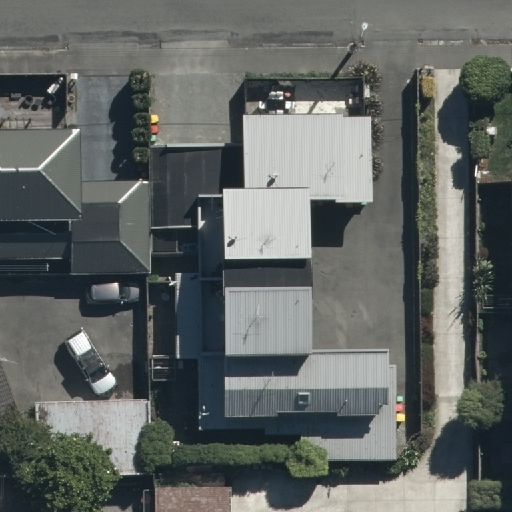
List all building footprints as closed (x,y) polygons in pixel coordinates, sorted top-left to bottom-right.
[(153,231),(195,231),(196,276),(173,276),(175,367),(192,366),(193,442),(301,440),(302,454),(310,453),(310,464),(390,462),(389,369),(383,369),(383,357),(309,358),(306,203),(367,201),(366,121),(240,123),(240,148),(152,150),(153,231)] [(0,279),(148,275),(147,185),(78,186),(77,133),(0,133),(0,279)] [(0,427),(19,420),(0,374),(0,427)] [(32,403),(34,480),(150,477),(148,400),(32,403)] [(155,473),(155,511),(228,511),(228,472),(155,473)]
